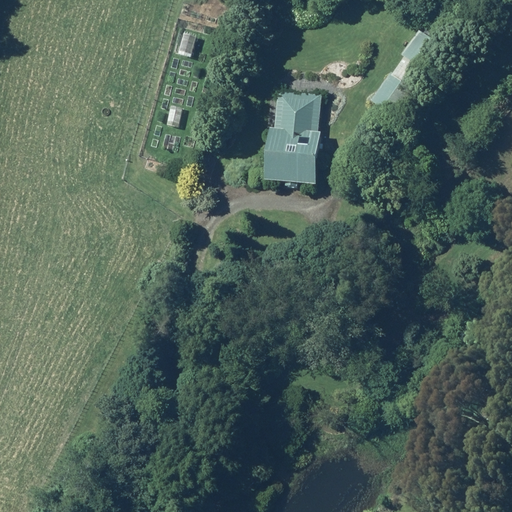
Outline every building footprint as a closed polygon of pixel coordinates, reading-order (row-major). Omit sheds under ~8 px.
[(195,36),(182,34),(178,54),(191,57),(195,36)] [(439,49),(418,35),(402,57),(423,72),(439,49)] [(412,89),(392,76),(372,106),(392,120),(412,89)] [(315,136),(317,99),(278,97),(278,134),(269,134),(267,186),(317,188),(319,136),(315,136)] [(181,106),(167,103),(162,124),(176,128),(181,106)] [(162,130),(148,128),(145,149),(159,152),(162,130)]
